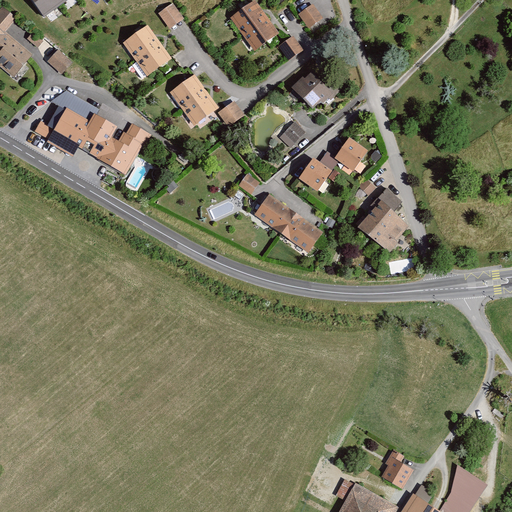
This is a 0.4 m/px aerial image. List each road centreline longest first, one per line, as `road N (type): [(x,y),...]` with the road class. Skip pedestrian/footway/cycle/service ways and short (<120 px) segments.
road 1 (tertiary): [(0,137),(185,246),(267,280),(345,294),(439,287)]
road 2 (residential): [(338,0),(439,287)]
